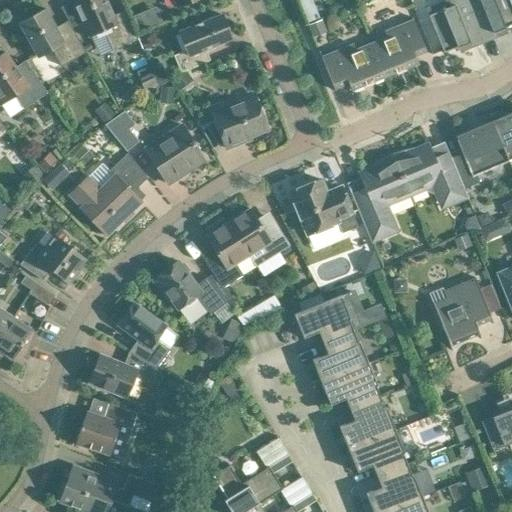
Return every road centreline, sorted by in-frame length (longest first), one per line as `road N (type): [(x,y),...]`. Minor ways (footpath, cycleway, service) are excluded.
road 1 (residential): [(44,415),(79,315),(123,257),(212,188),(308,145),(251,0)]
road 2 (residential): [(334,138),(511,68)]
road 3 (residential): [(272,348),(349,511)]
